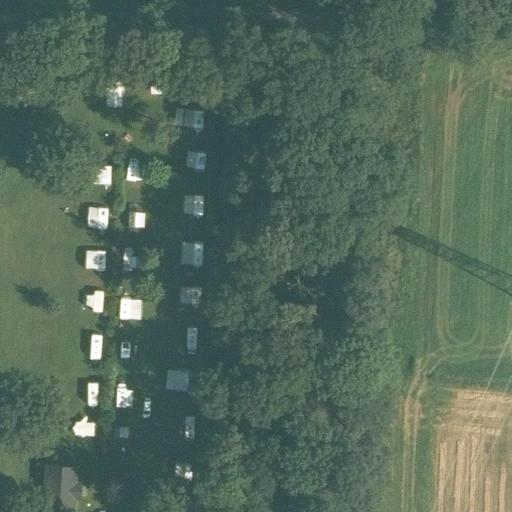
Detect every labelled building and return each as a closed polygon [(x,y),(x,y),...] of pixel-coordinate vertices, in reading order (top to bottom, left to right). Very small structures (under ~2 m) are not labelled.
[(104,78),(104,97),(123,97),(124,78),(104,78)] [(78,82),(21,79),(20,94),(77,98),(78,82)] [(185,126),(203,127),(204,109),(186,108),(185,126)] [(204,195),(184,194),(184,214),(203,215),(204,195)] [(127,256),(139,255),(137,238),(125,240),(127,256)] [(182,241),(182,260),(200,260),(200,241),(182,241)] [(85,269),(107,269),(107,248),(85,247),(85,269)] [(202,285),(177,284),(176,305),(201,306),(202,285)] [(139,356),(138,336),(119,336),(120,357),(139,356)] [(179,371),(178,389),(193,390),(194,371),(179,371)] [(78,403),(97,404),(98,383),(79,382),(78,403)] [(71,511),(75,470),(48,468),(44,511),(71,511)]
